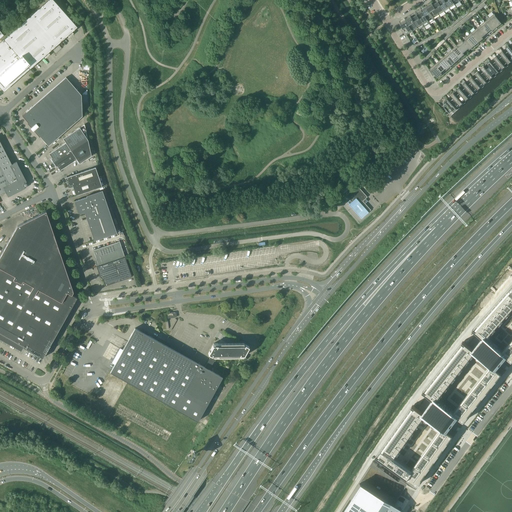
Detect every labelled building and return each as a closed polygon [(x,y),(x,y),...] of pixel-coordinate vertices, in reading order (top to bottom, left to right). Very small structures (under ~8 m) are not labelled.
[(48,0),(4,39),(0,42),(0,84),(4,89),(12,82),(13,83),(15,81),(19,77),(20,77),(22,75),(21,75),(29,68),(30,69),(77,27),(53,0),(48,0)] [(432,3),(439,15),(444,11),(437,0),(432,3)] [(449,8),(444,0),(437,0),(444,11),(449,8)] [(432,3),(426,7),(434,18),(439,15),(432,3)] [(426,7),(421,10),(428,21),(434,18),(426,7)] [(421,10),(416,14),(423,25),(428,21),(421,10)] [(423,25),(416,14),(411,17),(411,16),(411,17),(418,28),(423,25)] [(494,14),(489,18),(497,27),(502,23),(494,14)] [(418,28),(411,17),(405,20),(412,31),(418,28)] [(497,27),(489,18),(485,22),(492,31),(497,27)] [(405,20),(400,23),(407,35),(412,31),(405,20)] [(492,31),(485,22),(480,25),(488,35),(492,31)] [(480,25),(476,29),(483,38),(488,35),(480,25)] [(476,29),(471,33),(479,42),(483,38),(476,29)] [(479,42),(471,33),(467,37),(474,46),(479,42)] [(474,46),(467,37),(462,40),(470,50),(474,46)] [(462,40),(457,45),(464,54),(465,54),(463,53),(468,48),(470,50),(462,40)] [(58,44),(52,50),(56,53),(62,48),(58,44)] [(464,54),(457,45),(452,49),(460,58),(464,54)] [(452,49),(448,53),(456,62),(460,58),(452,49)] [(505,54),(502,51),(499,53),(502,56),(499,59),(504,65),(507,62),(508,64),(511,61),(510,60),(505,54)] [(448,53),(446,54),(443,57),(451,66),(456,62),(448,53)] [(504,65),(499,59),(496,56),(493,58),(496,61),(493,64),(498,70),(501,68),(502,69),(505,67),(504,65)] [(451,66),(443,57),(439,61),(447,70),(451,66)] [(447,70),(439,61),(434,65),(442,74),(447,70)] [(498,70),(493,64),(490,61),(487,64),(489,67),(486,69),(492,75),(495,73),(496,74),(499,72),(498,70)] [(442,74),(434,65),(429,70),(433,76),(435,74),(438,78),(442,74)] [(492,75),(486,69),(484,66),(481,69),(483,72),(480,74),(485,80),(489,78),(490,79),(493,77),(492,75)] [(485,80),(480,74),(478,71),(475,74),(477,77),(474,80),(479,86),(482,83),(484,85),(487,82),(485,80)] [(82,116),(82,103),(87,103),(87,95),(81,95),(66,77),(22,116),(28,123),(31,127),(30,128),(33,131),(34,131),(40,137),(40,136),(48,146),(61,135),(82,116)] [(471,82),(468,85),(473,91),(476,88),(478,90),(481,87),(479,86),(474,80),(472,77),(468,79),(471,82)] [(473,91),(468,85),(465,82),(462,85),(465,88),(462,90),(467,96),(470,94),(472,95),(475,93),(473,91)] [(467,96),(462,90),(459,87),(456,90),(459,93),(456,96),(461,102),(464,99),(466,101),(469,98),(467,96)] [(453,99),(450,101),(456,107),(459,104),(460,106),(463,103),(456,96),(453,93),(450,96),(453,99)] [(456,107),(450,101),(447,98),(444,101),(447,104),(444,107),(444,106),(444,107),(449,113),(450,113),(453,110),(454,111),(457,109),(456,107)] [(66,142),(49,153),(52,157),(51,158),(56,167),(57,166),(60,170),(77,159),(77,160),(76,161),(78,164),(79,163),(91,156),(84,124),(63,138),(66,142)] [(12,164),(0,141),(0,194),(6,192),(8,197),(24,189),(25,187),(26,187),(26,186),(27,186),(27,185),(27,184),(26,183),(25,183),(26,180),(16,162),(12,164)] [(95,167),(65,178),(69,183),(68,184),(68,185),(68,186),(68,187),(69,187),(69,188),(70,188),(71,188),(73,187),(74,189),(74,190),(76,195),(102,187),(105,186),(101,176),(99,177),(95,167)] [(341,196),(350,188),(347,184),(337,192),(341,196)] [(349,200),(347,202),(362,218),(371,210),(365,203),(367,201),(365,199),(367,197),(357,186),(345,196),(349,200)] [(117,233),(102,190),(86,196),(87,197),(74,201),(78,212),(81,214),(85,212),(94,241),(117,233)] [(46,211),(33,218),(17,226),(0,256),(0,338),(21,350),(22,349),(23,346),(24,347),(43,358),(68,314),(77,298),(72,294),(73,292),(62,257),(61,256),(46,211)] [(98,266),(125,257),(120,241),(93,250),(98,266)] [(125,257),(98,266),(97,266),(100,276),(103,279),(105,286),(132,277),(125,257)] [(511,284),(473,329),(483,336),(473,349),(462,341),(423,391),(434,398),(423,413),(412,405),(376,456),(401,474),(400,476),(406,480),(407,478),(416,485),(452,436),(446,432),(441,428),(446,421),(452,413),(463,421),(501,373),(491,365),(495,360),(497,358),(501,352),(511,361),(511,360),(511,284)] [(205,367),(153,338),(135,328),(129,339),(110,372),(128,382),(198,421),(223,377),(208,369),(211,365),(212,365),(214,361),(215,361),(218,357),(244,357),(244,356),(249,346),(243,343),(218,343),(214,343),(214,344),(208,354),(211,355),(205,367)] [(359,483),(339,511),(402,511),(403,511),(401,510),(401,509),(401,508),(401,507),(400,507),(399,507),(398,507),(398,508),(394,505),(403,491),(408,484),(373,461),(359,483)]
